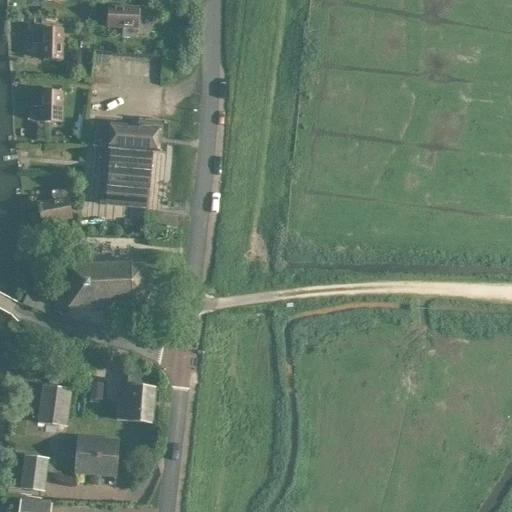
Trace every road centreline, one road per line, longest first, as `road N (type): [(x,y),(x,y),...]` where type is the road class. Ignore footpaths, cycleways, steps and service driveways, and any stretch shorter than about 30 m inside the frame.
road 1 (tertiary): [(181,342),(211,0)]
road 2 (track): [(264,285),(377,276),(511,280)]
road 3 (unclassified): [(181,342),(67,319),(0,289)]
road 4 (tertiary): [(161,511),(181,342)]
